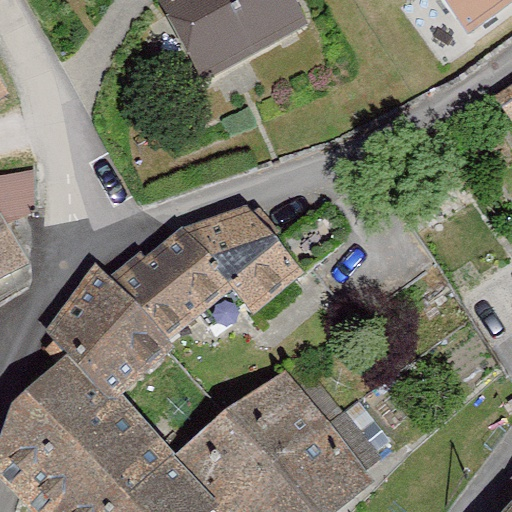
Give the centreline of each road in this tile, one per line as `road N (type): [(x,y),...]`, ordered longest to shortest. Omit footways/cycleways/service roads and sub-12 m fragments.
road 1 (residential): [(511,63),(354,159),(80,257)]
road 2 (residential): [(0,10),(59,143),(80,257)]
road 3 (residential): [(80,257),(50,302),(0,415)]
